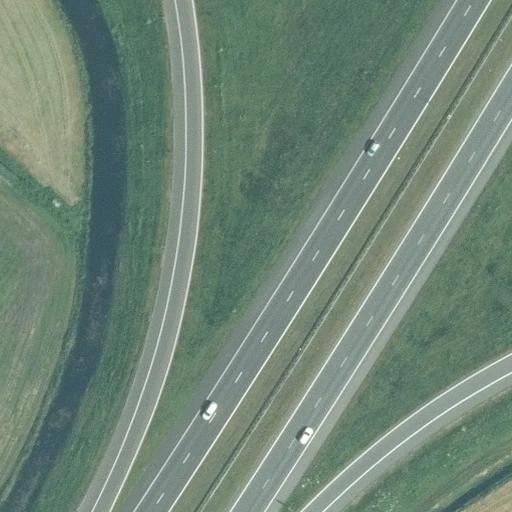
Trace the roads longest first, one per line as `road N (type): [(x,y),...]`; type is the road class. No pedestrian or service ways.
road 1 (motorway): [(471,0),(146,511)]
road 2 (motorway): [(174,0),(185,74),(186,197),(174,304),(95,511)]
road 3 (motorway): [(247,511),(511,92)]
road 4 (motorway): [(323,511),(365,466),(473,383),(511,366)]
